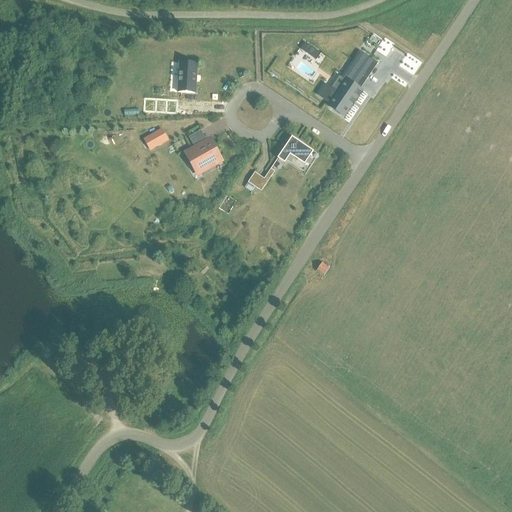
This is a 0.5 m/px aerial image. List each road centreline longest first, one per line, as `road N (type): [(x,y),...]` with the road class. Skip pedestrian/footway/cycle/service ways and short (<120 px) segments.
road 1 (unclassified): [(57,511),(114,436),(170,447),(196,438),(366,159)]
road 2 (unclassified): [(379,0),(325,16),(138,15),(75,0)]
road 3 (unclassified): [(366,159),(474,0)]
road 4 (residential): [(286,107),(255,88),(236,98),(229,113),(236,128),(257,136),(272,125)]
